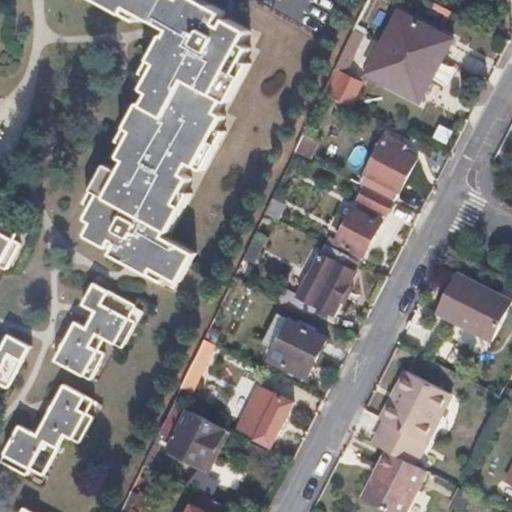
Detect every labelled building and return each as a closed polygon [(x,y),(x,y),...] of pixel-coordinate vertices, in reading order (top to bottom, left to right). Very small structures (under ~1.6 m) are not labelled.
[(102,0),(125,12),(129,4),(172,25),(154,59),(160,62),(146,87),(154,92),(148,103),(141,100),(127,127),(134,131),(122,153),(128,157),(122,169),(109,162),(95,188),(103,193),(90,217),(96,220),(88,234),(109,245),(112,238),(121,243),(115,254),(154,275),(157,268),(182,281),(198,253),(165,235),(168,230),(171,231),(185,205),(180,202),(195,176),(187,172),(193,161),(201,165),(225,116),(219,113),(226,101),(231,104),(246,75),(240,72),(253,48),(245,44),(252,30),(229,18),(226,24),(220,21),(226,11),(205,0),(102,0)] [(453,39),(398,11),(367,73),(420,101),(453,39)] [(363,36),(353,31),(341,55),(351,60),(363,36)] [(330,83),(328,82),(323,92),(332,96),(349,105),(360,83),(336,71),(330,83)] [(332,96),(323,92),(303,133),(312,137),(332,96)] [(312,137),(303,133),(295,151),(308,158),(317,140),(312,137)] [(406,144),(395,138),(392,145),(403,150),(406,144)] [(392,145),(383,140),(366,172),(399,190),(416,157),(403,150),(392,145)] [(360,184),(365,186),(394,201),(399,190),(366,172),(360,184)] [(365,186),(358,200),(387,214),(394,201),(365,186)] [(291,205),(273,196),(265,214),(282,222),(291,205)] [(363,207),(360,212),(369,217),(372,212),(363,207)] [(340,215),(334,227),(342,231),(337,240),(363,254),(366,255),(382,223),(369,217),(360,212),(353,209),(348,219),(340,215)] [(0,263),(7,267),(21,240),(13,236),(19,224),(0,214),(0,263)] [(263,240),(254,236),(245,253),(255,258),(263,240)] [(331,236),(327,244),(360,261),(363,254),(337,240),(331,236)] [(327,244),(321,255),(355,272),(360,261),(327,244)] [(355,272),(321,255),(301,296),(300,297),(316,305),(335,315),(356,272),(355,272)] [(511,300),(511,298),(456,269),(435,309),(492,339),(511,300)] [(88,324),(76,318),(56,357),(92,375),(104,351),(98,348),(103,336),(124,346),(139,317),(132,314),(138,301),(95,280),(85,300),(97,306),(88,324)] [(294,292),(288,303),(311,315),(316,305),(300,297),(301,296),(294,292)] [(328,337),(293,319),(281,342),(277,349),(273,357),(304,373),(315,352),(319,354),(328,337)] [(0,383),(9,389),(32,344),(11,334),(5,345),(0,341),(0,383)] [(281,342),(275,339),(271,346),(277,349),(281,342)] [(215,345),(204,340),(180,389),(191,395),(215,345)] [(453,391),(407,368),(381,416),(387,419),(375,442),(387,448),(416,463),(453,391)] [(40,431),(23,422),(2,461),(26,474),(31,466),(45,474),(67,433),(81,440),(94,414),(87,411),(94,398),(66,383),(40,431)] [(286,391),(272,384),(261,407),(266,409),(275,392),(279,394),(280,392),(284,395),(286,391)] [(279,394),(270,412),(258,436),(272,443),(294,400),(284,395),(280,392),(279,394)] [(279,394),(275,392),(266,409),(270,412),(279,394)] [(159,430),(173,437),(168,448),(209,469),(227,429),(173,402),(159,430)] [(261,407),(259,406),(247,430),(258,436),(270,412),(266,409),(261,407)] [(167,439),(157,434),(143,464),(152,469),(167,439)] [(377,466),(382,468),(367,497),(394,511),(404,511),(427,469),(416,463),(387,448),(377,466)] [(382,468),(377,466),(362,495),(367,497),(382,468)] [(147,511),(154,499),(140,492),(130,511),(147,511)] [(231,511),(233,509),(201,493),(194,507),(204,511),(231,511)]
